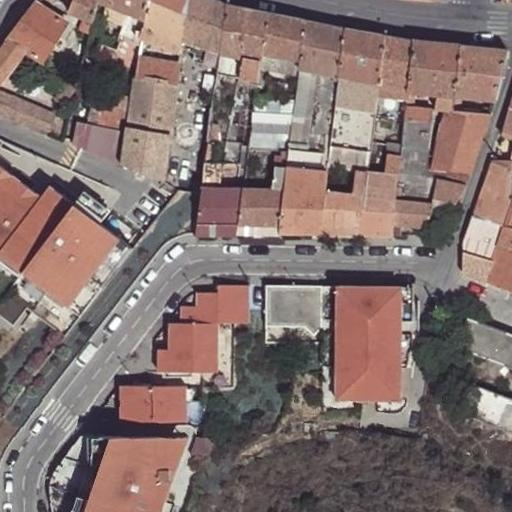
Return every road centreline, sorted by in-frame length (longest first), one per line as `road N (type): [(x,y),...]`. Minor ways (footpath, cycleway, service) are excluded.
road 1 (residential): [(25,511),(33,455),(164,282),(190,262),(416,258),(457,227),(511,68)]
road 2 (residential): [(468,18),(324,0)]
